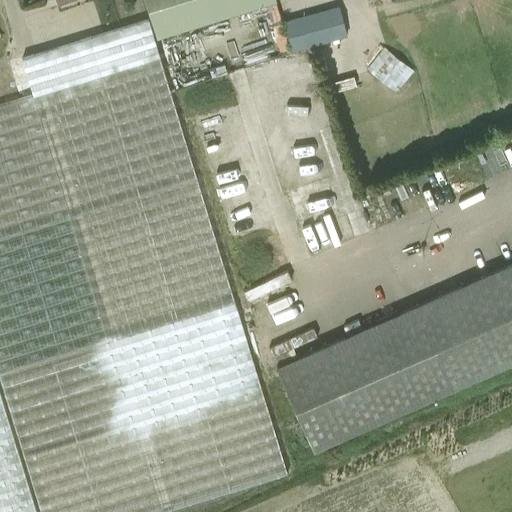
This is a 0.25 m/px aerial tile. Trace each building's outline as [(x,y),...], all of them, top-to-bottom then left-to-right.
[(145,0),(156,33),(261,0),(145,0)] [(294,46),(347,34),(340,6),(287,19),(294,46)] [(146,16),(20,55),(32,93),(0,103),(0,383),(25,460),(40,511),(160,511),(287,473),(259,382),(224,266),(191,161),(174,105),(158,53),(146,16)] [(365,68),(395,92),(413,69),(383,45),(365,68)] [(511,264),(487,276),(511,332),(511,264)] [(511,332),(487,276),(453,291),(489,374),(511,363),(511,332)] [(418,306),(454,389),(489,374),(453,291),(418,306)] [(418,306),(383,322),(419,404),(454,389),(418,306)] [(302,319),(260,337),(268,356),(310,338),(302,319)] [(419,404),(383,322),(348,337),(384,420),(419,404)] [(348,337),(313,352),(349,435),(384,420),(348,337)] [(349,435),(313,352),(277,367),(291,398),(305,432),(314,450),(349,435)] [(511,392),(481,409),(511,465),(511,392)] [(0,511),(36,511),(34,504),(4,406),(0,393),(0,511)] [(488,511),(453,448),(420,467),(445,511),(488,511)]
